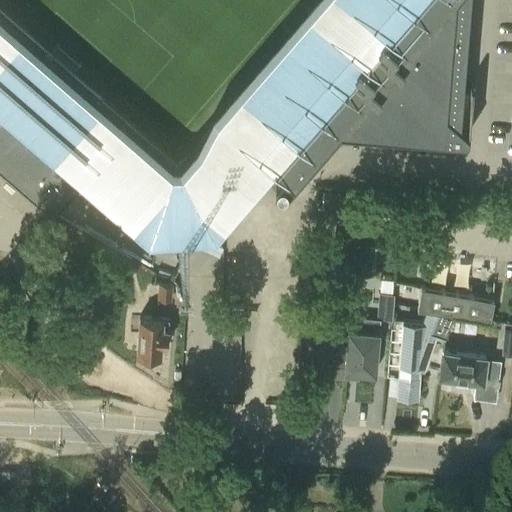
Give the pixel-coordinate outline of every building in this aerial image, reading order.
[(0,0),(0,171),(45,210),(49,214),(53,210),(80,178),(148,237),(215,232),(274,164),(282,172),(275,180),(274,182),(274,185),(275,187),(276,189),(279,190),(281,191),(284,190),(286,189),(301,172),(309,162),(324,145),(333,134),(340,127),(462,137),(464,136),(466,136),(467,134),(468,133),(468,132),(468,131),(468,130),(467,129),(466,128),(465,127),(459,122),(463,80),(465,55),(469,0),(0,0)] [(322,207),(316,206),(315,215),(335,216),(335,207),(354,209),(355,193),(323,191),(322,207)] [(391,197),(390,215),(398,216),(399,197),(391,197)] [(170,283),(158,282),(157,298),(169,299),(170,283)] [(489,320),(493,298),(423,285),(420,284),(416,306),(427,308),(426,309),(452,314),(453,313),(456,314),(453,331),(474,334),(477,317),(489,320)] [(394,292),(380,291),(378,317),(391,318),(394,292)] [(391,320),(386,372),(399,373),(397,394),(416,395),(419,368),(421,369),(423,365),(435,334),(444,337),(452,314),(426,309),(422,323),(391,320)] [(318,373),(344,375),(348,327),(338,326),(339,314),(311,312),(308,354),(319,355),(318,373)] [(153,359),(157,353),(160,354),(161,342),(167,342),(169,317),(139,315),(137,352),(140,352),(144,360),(148,361),(153,359)] [(375,371),(378,330),(348,327),(344,375),(345,375),(346,369),(375,371)] [(511,346),(511,328),(502,328),(500,346),(511,346)] [(485,354),(443,348),(439,374),(469,377),(467,393),(469,394),(468,397),(477,398),(478,395),(481,378),(482,379),(485,354)]
